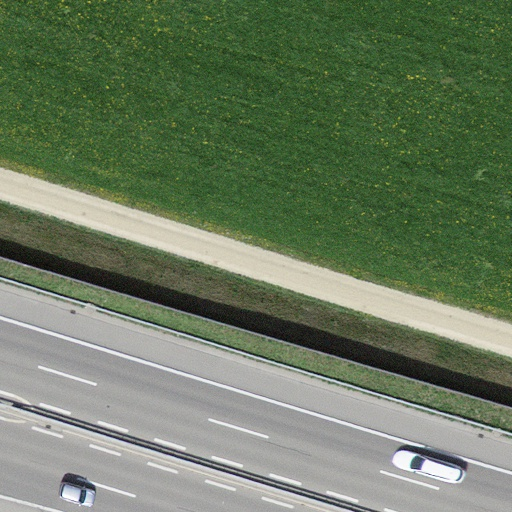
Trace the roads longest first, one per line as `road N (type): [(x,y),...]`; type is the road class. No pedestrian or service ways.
road 1 (track): [(511,335),(0,182)]
road 2 (motorway): [(511,508),(0,355)]
road 3 (motorway): [(0,456),(187,511)]
